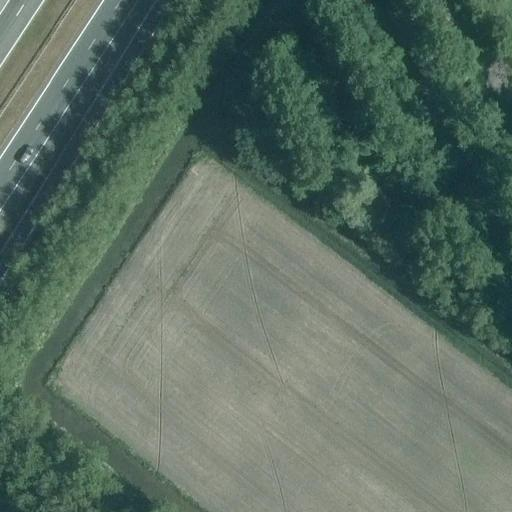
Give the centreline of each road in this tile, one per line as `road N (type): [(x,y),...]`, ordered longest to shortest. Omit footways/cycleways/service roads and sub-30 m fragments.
road 1 (motorway): [(0,266),(164,0)]
road 2 (motorway): [(0,185),(122,0)]
